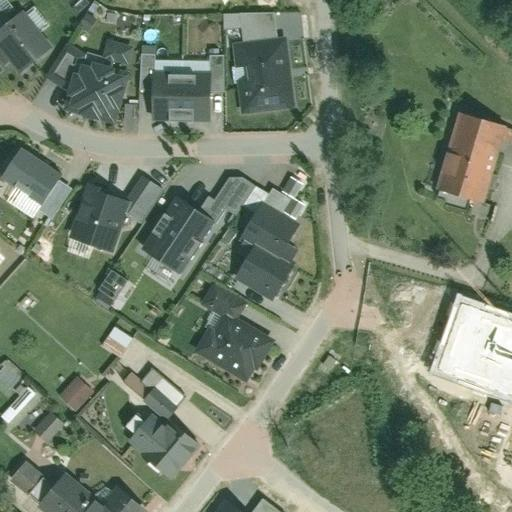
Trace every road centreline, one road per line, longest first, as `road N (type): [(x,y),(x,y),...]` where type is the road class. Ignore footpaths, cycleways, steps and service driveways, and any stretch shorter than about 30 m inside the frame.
road 1 (residential): [(0,104),(96,146),(334,145)]
road 2 (residential): [(353,299),(328,314),(267,393),(241,450)]
road 3 (residential): [(334,145),(353,299)]
road 4 (residential): [(327,0),(334,145)]
